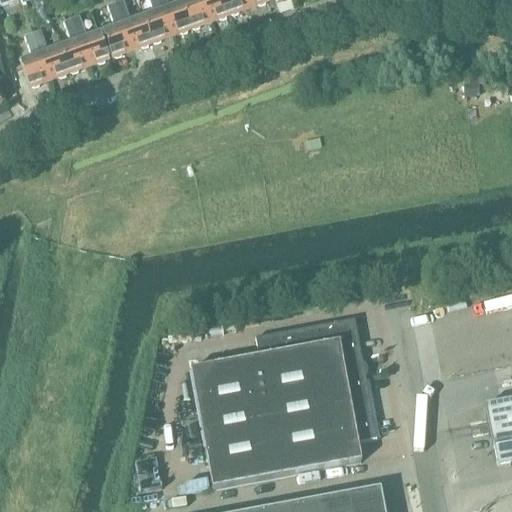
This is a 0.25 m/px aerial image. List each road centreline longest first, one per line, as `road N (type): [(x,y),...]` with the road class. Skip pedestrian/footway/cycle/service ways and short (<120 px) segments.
road 1 (residential): [(0,142),(21,127),(342,7),(511,9)]
road 2 (unclassified): [(440,511),(401,323)]
